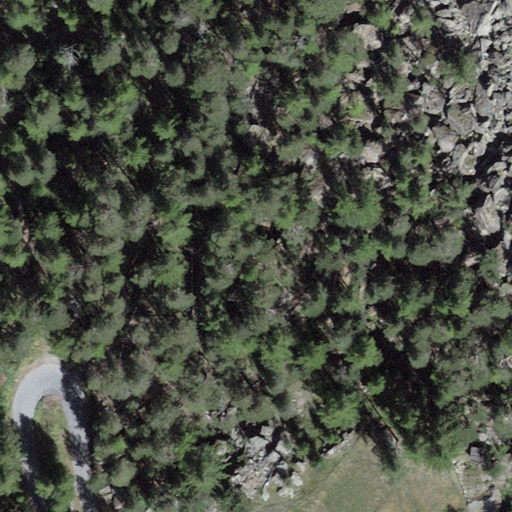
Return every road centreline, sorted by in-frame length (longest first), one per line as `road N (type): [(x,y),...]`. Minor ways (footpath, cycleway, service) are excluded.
road 1 (track): [(45,511),(25,407),(38,380),(60,374)]
road 2 (track): [(60,374),(85,403),(83,485),(94,511)]
